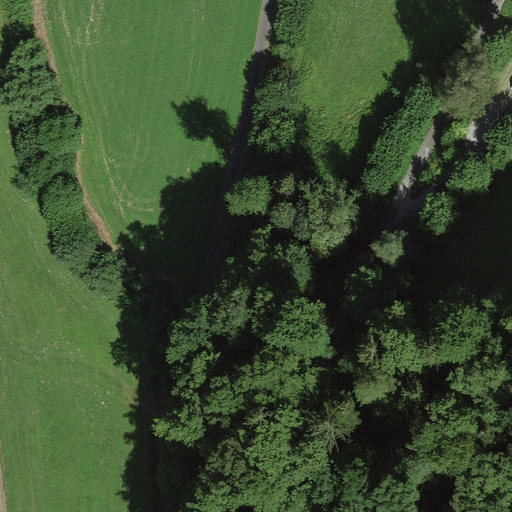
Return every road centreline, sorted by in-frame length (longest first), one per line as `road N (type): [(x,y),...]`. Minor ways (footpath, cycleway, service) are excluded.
road 1 (residential): [(310,511),(320,395),(499,0)]
road 2 (track): [(175,511),(186,354),(265,0)]
